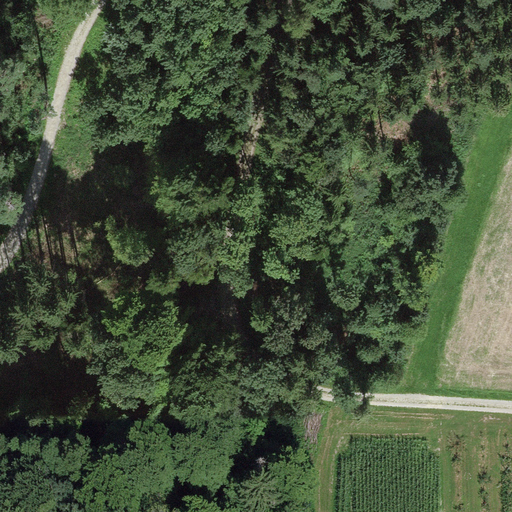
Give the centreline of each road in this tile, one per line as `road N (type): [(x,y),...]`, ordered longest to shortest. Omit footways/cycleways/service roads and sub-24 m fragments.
road 1 (track): [(511,409),(314,395),(272,372),(236,328),(228,257),(282,0)]
road 2 (track): [(102,0),(72,54),(26,217),(0,253)]
